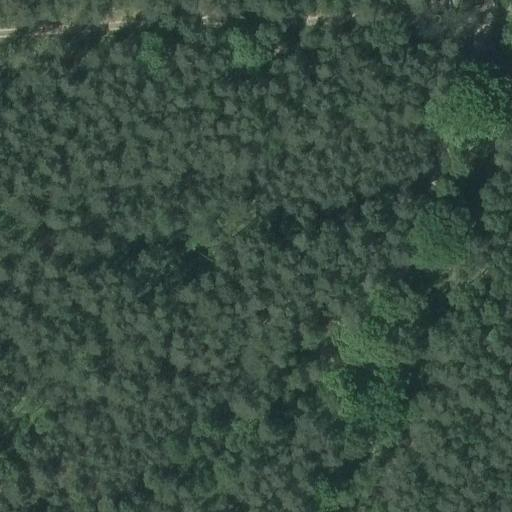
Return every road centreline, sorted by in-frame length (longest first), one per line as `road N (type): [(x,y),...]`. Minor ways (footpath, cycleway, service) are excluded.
road 1 (track): [(335,511),(369,353),(492,0)]
road 2 (track): [(511,33),(482,28),(0,51)]
road 3 (unknown): [(511,132),(392,511)]
